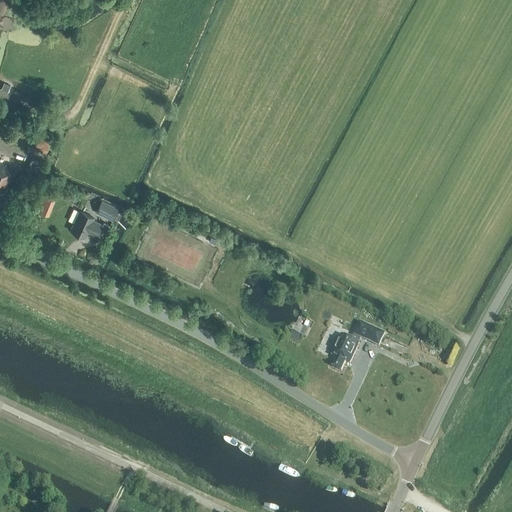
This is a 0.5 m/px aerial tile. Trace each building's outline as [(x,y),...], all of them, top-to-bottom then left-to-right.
[(7,92),(10,86),(3,83),(0,89),(7,92)] [(45,154),(50,142),(38,138),(34,149),(45,154)] [(37,177),(43,163),(34,159),(31,165),(29,164),(25,173),(37,177)] [(0,201),(2,202),(16,170),(0,162),(0,201)] [(47,217),(54,201),(43,197),(37,213),(47,217)] [(118,208),(102,200),(95,213),(112,221),(118,208)] [(102,236),(106,227),(102,225),(102,223),(94,220),(95,217),(79,210),(70,231),(85,238),(88,232),(97,237),(98,234),(102,236)] [(380,349),(386,334),(359,322),(351,340),(340,335),(331,356),(335,358),(331,367),(342,372),(346,363),(350,365),(362,340),(380,349)] [(300,342),(303,334),(292,331),(290,339),(300,342)]
